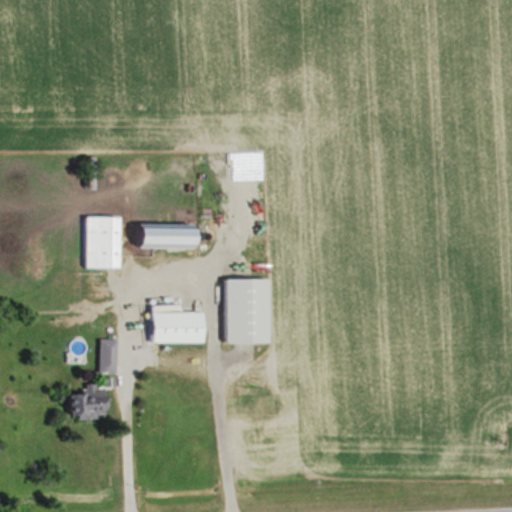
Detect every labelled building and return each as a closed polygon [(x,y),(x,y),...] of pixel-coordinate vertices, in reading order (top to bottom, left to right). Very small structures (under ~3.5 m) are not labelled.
[(81,214),(116,214),(116,267),(81,267),(81,214)] [(135,225),(191,224),(191,250),(135,250),(135,225)] [(214,304),(228,304),(228,282),(214,282),(214,304)] [(149,312),(200,311),(200,339),(150,341),(149,312)] [(98,336),(115,337),(113,373),(97,372),(98,336)] [(72,394),(107,395),(106,416),(72,416),(72,394)]
